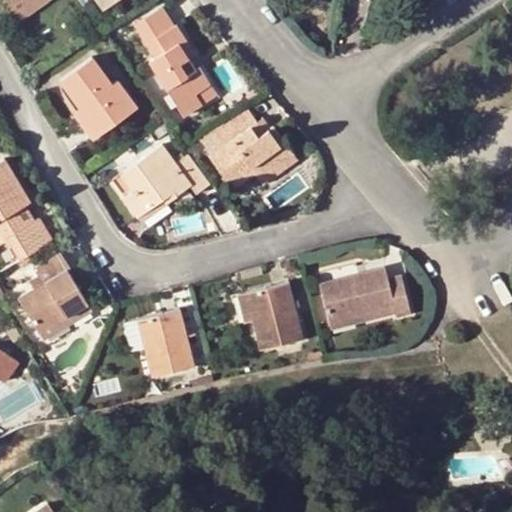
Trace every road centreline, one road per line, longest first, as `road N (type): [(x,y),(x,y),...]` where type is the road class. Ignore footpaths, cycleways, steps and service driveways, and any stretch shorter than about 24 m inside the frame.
road 1 (residential): [(388,197),(327,224),(162,269),(127,267),(100,242),(0,74)]
road 2 (residential): [(477,0),(319,102)]
road 3 (residential): [(221,0),(319,102)]
